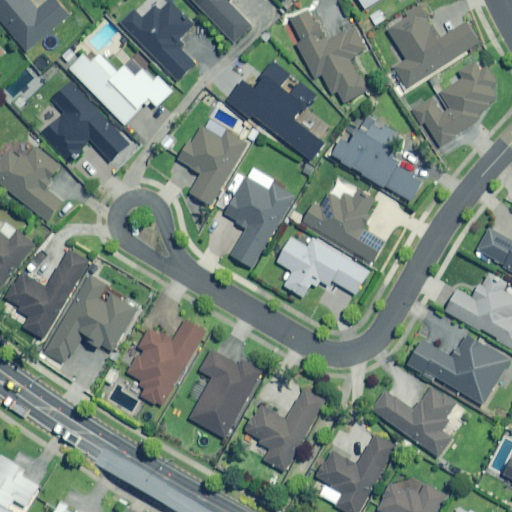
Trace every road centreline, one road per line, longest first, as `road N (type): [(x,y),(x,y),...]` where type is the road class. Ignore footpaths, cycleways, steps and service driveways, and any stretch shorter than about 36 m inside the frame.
road 1 (residential): [(511,144),(450,217),(363,350),(339,355),(314,347),(181,274)]
road 2 (secondary): [(0,374),(77,430),(218,511)]
road 3 (residential): [(181,274),(125,241),(115,223),(124,200),(138,198),(154,209),(172,247)]
